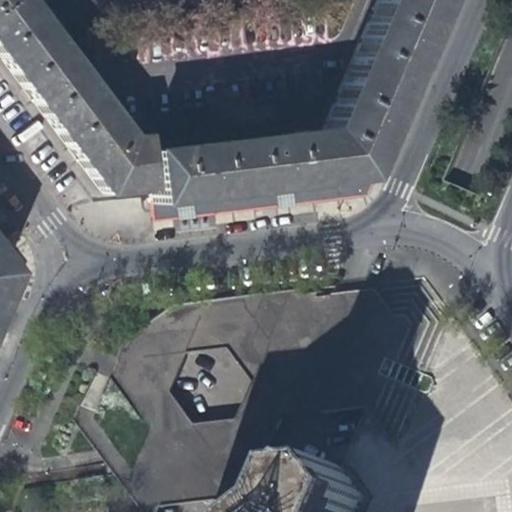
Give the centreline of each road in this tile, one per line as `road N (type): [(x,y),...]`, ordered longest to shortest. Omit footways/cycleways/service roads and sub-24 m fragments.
road 1 (residential): [(382,224),(69,263)]
road 2 (residential): [(476,0),(382,224)]
road 3 (residential): [(69,263),(0,406)]
